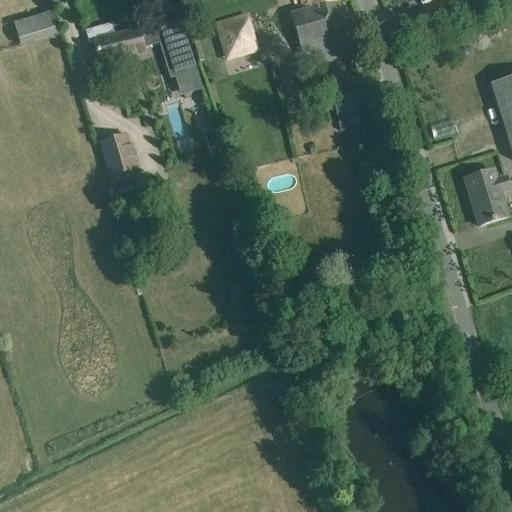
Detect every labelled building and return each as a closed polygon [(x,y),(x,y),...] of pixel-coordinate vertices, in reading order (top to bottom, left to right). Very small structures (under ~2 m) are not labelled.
[(335,0),(301,0),(306,13),(292,17),(308,68),(333,60),(352,54),(346,35),(350,34),(350,32),(346,33),(342,21),(346,20),(346,19),(342,20),(335,0)] [(202,90),(176,8),(155,15),(160,30),(140,37),(138,29),(115,35),(112,25),(98,29),(85,32),(88,44),(93,43),(99,68),(125,61),(124,56),(143,51),(143,48),(159,43),(171,80),(179,77),(185,95),(202,90)] [(51,12),(13,24),(20,46),(58,35),(51,12)] [(247,13),(212,24),(224,64),(259,53),(247,13)] [(511,78),(491,85),(511,152),(511,78)] [(216,127),(203,131),(210,155),(223,151),(216,127)] [(126,135),(100,143),(112,185),(138,177),(126,135)] [(493,171),(483,174),(464,180),(478,227),(507,218),(500,193),(509,190),(506,178),(496,181),(493,171)] [(135,180),(112,187),(119,209),(142,203),(135,180)]
